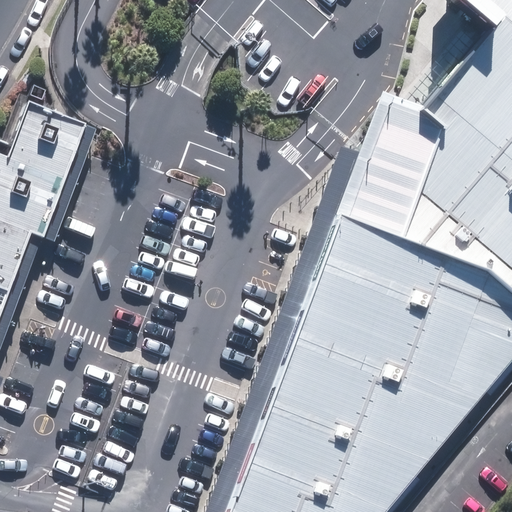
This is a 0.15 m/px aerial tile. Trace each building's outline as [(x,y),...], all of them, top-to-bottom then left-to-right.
[(511,0),(441,0),(480,33),(424,109),(394,101),(372,154),(359,151),(336,210),(222,511),(377,511),(507,363),(511,356),(511,0)] [(480,33),(441,0),(430,0),(394,101),(424,109),(480,33)] [(0,287),(5,290),(28,229),(41,234),(82,121),(24,100),(3,153),(0,151),(0,287)] [(82,121),(41,234),(52,239),(94,126),(82,121)] [(222,511),(336,210),(359,151),(342,144),(203,511),(222,511)] [(0,343),(41,234),(28,229),(5,290),(0,287),(0,343)]
